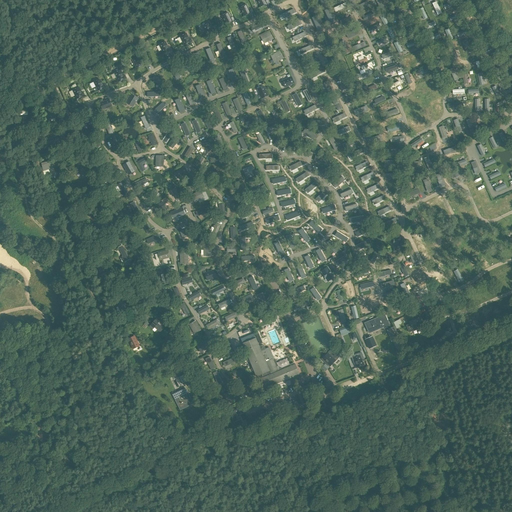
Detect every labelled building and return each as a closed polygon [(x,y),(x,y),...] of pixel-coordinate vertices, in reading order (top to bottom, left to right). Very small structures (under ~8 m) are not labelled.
[(376,0),(376,1),(378,4),(379,6),(381,9),(385,7),(383,4),(382,2),(380,0),(376,0)] [(369,5),(367,1),(364,3),(362,4),(359,5),(356,7),(358,11),(361,9),(364,8),(366,7),(369,5)] [(447,4),(443,6),(445,9),(448,8),(452,6),(455,5),(453,1),(450,3),(447,4)] [(436,2),(433,3),(434,6),(435,9),(437,12),(438,15),(442,13),(440,10),(439,7),(438,5),(436,2)] [(252,11),(251,8),(249,9),(246,3),(240,7),(245,16),(251,12),(252,11)] [(337,7),(334,8),(336,12),(339,11),(342,9),(344,8),(347,7),(345,3),(343,4),(340,6),(337,7)] [(394,8),(391,9),(393,13),(396,11),(399,10),(403,8),(401,4),(397,6),(394,8)] [(329,6),(325,8),(330,19),(334,17),(329,6)] [(473,11),(470,12),(472,16),(475,15),(478,14),(481,12),(484,11),(482,7),(479,8),(476,10),(473,11)] [(423,8),(419,10),(421,13),(422,16),(424,19),(427,18),(426,14),(424,11),(423,8)] [(294,13),(292,9),(286,12),(287,13),(281,15),(283,19),(294,13)] [(366,15),(363,16),(365,19),(369,17),(370,18),(373,16),(376,15),(376,14),(376,13),(374,10),(371,12),(369,13),(366,15)] [(234,19),(232,17),(231,17),(228,12),(222,15),(221,15),(226,24),(233,21),(232,20),(234,19)] [(452,15),(449,17),(451,21),(454,19),(457,17),(461,16),(459,12),(458,12),(455,14),(452,15)] [(383,13),(379,15),(381,19),(383,22),(385,25),(388,23),(386,20),(385,17),(383,13)] [(343,20),(340,22),(342,25),(345,24),(348,23),(351,21),(353,20),(352,16),(349,17),(346,19),(343,20)] [(486,23),(489,21),(487,17),(484,19),(482,20),(479,21),(476,22),(478,26),(480,25),(483,24),(486,23)] [(321,18),(317,20),(322,30),(326,29),(321,18)] [(289,30),(300,24),(298,20),(292,23),(293,24),(287,26),(289,30)] [(428,24),(424,26),(426,29),(429,28),(431,27),(433,27),(436,25),(434,21),(431,23),(428,24)] [(209,23),(203,26),(207,35),(214,32),(215,31),(214,28),(212,29),(209,23)] [(262,29),(264,27),(262,23),(259,24),(257,26),(254,27),(251,28),(253,33),(256,32),(259,30),(262,29)] [(390,27),(387,29),(388,32),(390,35),(392,38),(395,37),(393,33),(392,30),(390,27)] [(405,32),(402,34),(403,37),(407,36),(410,34),(414,33),(412,29),(409,31),(405,32)] [(465,34),(468,33),(467,29),(466,29),(463,31),(460,32),(457,34),(458,37),(462,36),(465,34)] [(242,30),(238,32),(239,35),(240,38),(241,41),(243,44),(246,42),(245,39),(244,36),(243,33),(242,30)] [(283,36),(286,40),(294,34),(291,30),(283,36)] [(359,30),(348,35),(350,39),(361,34),(359,30)] [(489,36),(492,35),(495,34),(493,30),(490,31),(487,32),(485,34),(482,35),(484,39),(486,38),(489,36)] [(274,39),(270,31),(260,36),(264,44),(274,39)] [(294,41),(305,36),(303,32),(297,34),(297,35),(292,38),(294,41)] [(186,33),(180,37),(184,45),(191,42),(192,41),(191,39),(189,39),(186,33)] [(437,38),(440,36),(439,33),(435,34),(432,35),(429,37),(430,41),(431,41),(434,39),(437,38)] [(329,35),(325,37),(330,47),(334,46),(329,35)] [(235,45),(233,42),(232,39),(231,36),(227,38),(228,41),(229,44),(231,46),(232,49),(236,48),(235,45)] [(297,40),(288,45),(290,49),(299,44),(297,40)] [(344,40),(341,42),(346,53),(349,51),(344,40)] [(410,43),(406,44),(408,48),(411,47),(415,45),(418,44),(417,40),(416,40),(413,41),(410,43)] [(466,40),(462,41),(463,44),(464,47),(465,50),(466,53),(470,51),(469,48),(468,45),(467,43),(466,40)] [(497,40),(486,45),(488,48),(499,43),(497,40)] [(166,41),(159,45),(163,53),(170,50),(171,49),(170,47),(169,47),(166,41)] [(397,41),(394,43),(395,46),(397,50),(399,53),(402,51),(401,48),(399,45),(397,41)] [(356,46),(353,47),(355,51),(358,50),(361,48),(363,47),(366,46),(364,42),(362,43),(359,44),(356,46)] [(225,54),(223,50),(222,47),(220,43),(217,45),(218,48),(220,52),(221,56),(225,54)] [(300,54),(312,49),(310,45),(304,47),(304,48),(299,50),(300,54)] [(453,45),(449,47),(450,50),(451,53),(452,55),(453,58),(457,57),(456,54),(455,51),(454,48),(453,45)] [(214,57),(213,54),(212,51),(210,48),(206,50),(207,53),(209,56),(210,59),(211,62),(216,60),(214,57)] [(500,54),(503,53),(501,49),(499,50),(496,51),(493,52),(490,54),(492,58),(495,57),(498,55),(500,54)] [(281,60),(284,58),(282,54),(280,51),(277,53),(274,54),(271,56),(275,63),(281,60)] [(335,51),(332,53),(337,64),(341,62),(335,51)] [(202,61),(201,58),(200,55),(198,52),(194,54),(195,57),(197,60),(198,64),(199,67),(204,65),(204,64),(202,61)] [(161,56),(165,64),(170,62),(168,58),(171,57),(169,53),(161,56)] [(138,56),(131,60),(136,69),(138,68),(139,68),(141,67),(142,67),(142,66),(144,65),(143,61),(141,62),(138,56)] [(306,67),(318,62),(316,57),(310,60),(310,61),(305,63),(306,67)] [(191,67),(190,64),(189,61),(187,58),(183,60),(184,63),(185,66),(187,68),(188,71),(188,72),(193,70),(192,70),(191,67)] [(499,63),(496,65),(498,69),(501,67),(504,66),(507,65),(510,63),(508,59),(505,61),(502,62),(499,63)] [(180,75),(178,72),(177,69),(175,65),(171,68),(173,71),(174,75),(176,78),(176,79),(177,80),(181,78),(180,75)] [(247,78),(246,74),(244,71),(243,68),(238,70),(240,73),(241,76),(243,80),(244,83),(249,81),(247,78)] [(323,72),(321,68),(315,71),(315,72),(310,74),(312,78),(323,72)] [(454,68),(450,69),(451,72),(452,75),(454,78),(455,81),(459,79),(458,76),(457,74),(455,71),(454,68)] [(237,78),(236,75),(234,72),(233,69),(229,71),(230,74),(231,76),(232,80),(233,83),(238,81),(237,78)] [(120,70),(113,73),(118,83),(120,82),(121,81),(123,80),(124,80),(126,78),(125,75),(123,76),(120,70)] [(374,74),(372,70),(369,72),(361,75),(362,79),(365,78),(368,77),(371,75),(374,74)] [(345,71),(335,76),(336,80),(347,75),(345,71)] [(162,81),(160,79),(158,77),(155,75),(153,79),(155,81),(158,83),(160,85),(163,87),(166,84),(165,83),(162,81)] [(295,83),(293,80),(291,76),(288,78),(285,79),(282,81),(284,84),(285,88),(289,86),(291,85),(295,83)] [(435,76),(424,81),(425,85),(436,80),(435,76)] [(100,78),(93,82),(97,91),(99,90),(100,90),(103,89),(103,88),(106,87),(104,84),(103,84),(100,78)] [(227,87),(226,84),(225,81),(224,78),(220,80),(221,83),(222,85),(223,88),(224,91),(225,91),(228,89),(227,87)] [(215,89),(213,86),(212,83),(211,80),(209,81),(207,82),(208,85),(209,88),(210,91),(212,94),(216,93),(215,89)] [(393,84),(389,86),(391,89),(393,88),(393,89),(396,88),(395,87),(398,85),(401,84),(399,81),(396,83),(393,84)] [(332,90),(331,87),(330,84),(329,82),(324,84),(326,86),(327,89),(329,92),(330,95),(334,93),(332,90)] [(343,86),(341,87),(342,91),(343,91),(345,90),(348,89),(348,88),(351,87),(354,85),(352,82),(350,83),(349,83),(346,85),(346,84),(343,86)] [(204,94),(202,91),(201,88),(200,84),(196,86),(197,89),(198,92),(199,95),(201,99),(202,98),(205,97),(204,94)] [(368,88),(365,89),(366,93),(370,92),(373,90),(377,88),(375,85),(373,86),(368,88)] [(269,95),(267,92),(266,90),(265,86),(264,86),(261,88),(257,89),(258,92),(261,98),(265,97),(268,95),(269,95)] [(496,86),(492,88),(494,91),(496,95),(498,98),(501,96),(499,93),(498,89),(496,86)] [(79,87),(71,90),(76,100),(78,99),(79,99),(79,98),(81,97),(82,97),(82,96),(85,95),(83,92),(82,92),(79,87)] [(313,100),(312,98),(310,95),(309,92),(307,89),(303,91),(305,94),(306,97),(308,100),(309,102),(313,100)] [(193,101),(192,98),(191,95),(189,91),(185,93),(186,96),(188,99),(189,103),(190,106),(194,104),(193,101)] [(251,103),(250,100),(249,97),(248,94),(247,91),(246,92),(242,93),(244,96),(245,99),(246,102),(247,104),(251,103)] [(301,102),(300,99),(298,96),(297,93),(293,95),(294,98),(296,101),(297,104),(298,106),(302,104),(301,102)] [(131,94),(125,103),(133,108),(138,98),(131,94)] [(349,98),(346,99),(348,103),(351,102),(354,101),(357,99),(360,98),(358,94),(356,95),(355,95),(352,97),(349,98)] [(110,98),(100,102),(99,102),(103,110),(113,106),(110,98)] [(340,106),(339,103),(338,100),(337,98),(332,100),(333,103),(335,105),(337,108),(338,111),(341,110),(342,109),(342,108),(340,106)] [(183,108),(182,105),(181,102),(179,99),(175,100),(176,103),(178,106),(179,110),(180,113),(181,113),(184,111),(183,108)] [(241,107),(240,104),(239,101),(237,99),(233,100),(235,103),(236,106),(237,109),(238,111),(242,110),(241,107)] [(290,111),(288,108),(287,105),(286,103),(285,100),(281,101),(282,104),(283,107),(285,110),(286,113),(290,111)] [(161,109),(163,107),(166,105),(163,102),(160,104),(158,106),(156,108),(154,110),(157,114),(159,112),(161,109)] [(231,111),(229,108),(228,105),(227,102),(223,104),(224,107),(225,110),(227,113),(228,115),(232,113),(231,111)] [(277,113),(276,111),(274,108),(273,105),(269,107),(271,110),(272,113),(273,115),(275,118),(278,116),(277,113)] [(312,112),(314,110),(317,109),(315,105),(312,106),(309,108),(306,109),(304,111),(306,115),(309,113),(312,112)] [(358,110),(355,112),(357,116),(360,114),(363,113),(366,112),(368,110),(366,106),(364,108),(361,109),(358,110)] [(217,109),(213,110),(214,113),(215,116),(217,119),(218,121),(222,120),(221,117),(219,114),(218,111),(217,109)] [(265,118),(264,115),(262,113),(261,110),(257,112),(259,115),(260,117),(261,120),(263,123),(266,121),(265,118)] [(19,111),(17,117),(25,120),(27,113),(19,111)] [(346,117),(344,113),(341,115),(338,116),(335,117),(332,119),(334,123),(337,122),(340,120),(343,119),(346,117)] [(211,125),(210,122),(209,119),(208,116),(204,118),(205,121),(206,124),(207,126),(208,129),(209,129),(213,127),(211,125)] [(251,124),(250,121),(249,119),(247,116),(244,117),(245,120),(246,122),(247,125),(246,125),(247,127),(248,127),(249,129),(252,127),(251,124)] [(148,124),(147,121),(145,117),(141,118),(143,122),(144,126),(146,129),(150,128),(148,124)] [(415,128),(424,125),(423,122),(425,121),(424,118),(416,120),(417,124),(414,125),(415,128)] [(458,119),(454,120),(455,123),(456,126),(457,129),(458,132),(462,130),(461,128),(460,125),(459,122),(458,119)] [(473,128),(472,125),(471,122),(470,119),(466,121),(467,123),(468,126),(469,129),(470,132),(474,131),(473,128)] [(96,126),(95,123),(94,120),(91,121),(88,122),(86,123),(87,126),(89,129),(90,132),(93,131),(95,130),(98,129),(96,126)] [(200,128),(199,126),(198,123),(196,120),(192,122),(193,125),(195,127),(196,130),(197,133),(198,132),(201,131),(200,128)] [(483,125),(480,126),(482,130),(485,129),(488,127),(490,126),(493,124),(491,120),(488,122),(486,123),(483,125)] [(234,122),(230,123),(231,126),(233,129),(231,130),(232,132),(233,131),(234,133),(238,131),(237,128),(235,125),(234,122)] [(190,134),(189,131),(188,129),(187,126),(185,123),(181,125),(183,128),(184,130),(185,133),(186,136),(188,135),(190,134)] [(276,129),(279,128),(276,123),(274,125),(271,126),(268,128),(265,130),(267,134),(270,132),(273,131),(276,129)] [(370,129),(373,127),(372,124),(370,124),(370,123),(367,124),(368,125),(365,127),(361,128),(363,132),(366,130),(370,129)] [(347,132),(350,130),(349,126),(346,127),(343,129),(340,130),(337,131),(338,135),(341,134),(344,133),(347,132)] [(313,134),(311,132),(308,131),(306,129),(305,129),(305,130),(303,133),(306,134),(308,136),(311,138),(313,140),(316,136),(313,134)] [(168,140),(170,138),(171,135),(173,132),(170,130),(168,133),(166,135),(165,138),(163,140),(163,141),(166,143),(168,140)] [(502,132),(499,134),(503,143),(507,141),(502,132)] [(48,136),(46,137),(47,140),(49,139),(51,144),(58,141),(55,134),(49,137),(48,136)] [(152,134),(148,136),(150,139),(149,140),(149,142),(151,141),(151,143),(152,144),(153,146),(157,144),(155,141),(154,137),(152,134)] [(217,135),(215,136),(216,137),(216,138),(215,139),(216,140),(217,140),(219,143),(220,146),(224,144),(222,141),(221,137),(219,134),(217,135)] [(277,147),(281,142),(280,142),(284,137),(281,134),(273,144),(277,147)] [(172,143),(170,146),(173,148),(175,145),(177,142),(178,142),(180,139),(176,137),(174,140),(172,143)] [(246,145),(245,142),(244,139),(243,137),(238,138),(240,141),(241,144),(242,147),(243,150),(247,148),(246,145)] [(337,145),(336,142),(334,140),(333,137),(329,139),(330,142),(331,144),(333,147),(334,150),(339,148),(337,145)] [(493,137),(489,139),(494,148),(497,146),(493,137)] [(414,142),(411,145),(413,146),(413,148),(418,145),(419,146),(421,144),(424,143),(422,140),(421,138),(417,140),(414,142)] [(353,145),(356,143),(354,139),(351,140),(348,141),(348,142),(345,143),(342,144),(344,148),(346,147),(347,147),(350,146),(353,145)] [(114,140),(109,142),(111,145),(113,148),(115,152),(119,149),(117,146),(116,143),(117,143),(116,141),(115,142),(114,140)] [(206,140),(203,142),(205,145),(203,146),(205,148),(206,147),(209,152),(212,149),(210,146),(208,143),(206,140)] [(139,142),(135,143),(139,153),(143,152),(139,142)] [(481,144),(477,146),(482,156),(485,154),(481,144)] [(377,146),(373,148),(375,150),(376,153),(375,153),(377,156),(378,159),(382,157),(381,154),(380,151),(379,151),(378,149),(377,146)] [(454,152),(457,150),(456,147),(455,146),(452,148),(449,149),(446,150),(444,151),(445,155),(448,154),(451,153),(454,152)] [(185,155),(185,156),(188,158),(190,155),(192,152),(193,151),(193,149),(190,147),(188,150),(186,153),(185,155)] [(360,154),(363,153),(361,149),(358,150),(355,152),(355,151),(352,153),(350,154),(352,158),(354,157),(357,156),(360,154)] [(105,151),(101,153),(103,157),(105,160),(106,163),(107,164),(110,162),(109,158),(107,155),(105,151)] [(221,158),(224,156),(227,155),(225,151),(222,153),(220,154),(217,155),(214,157),(216,161),(219,159),(221,158)] [(197,163),(195,166),(198,168),(200,165),(202,162),(204,159),(201,156),(199,160),(197,163)] [(329,159),(326,158),(323,157),(320,157),(316,156),(315,161),(318,161),(321,162),(324,163),(327,164),(327,162),(329,162),(329,159)] [(428,156),(424,158),(425,161),(426,164),(427,167),(428,169),(433,168),(432,165),(431,162),(430,163),(429,159),(428,156)] [(137,162),(142,171),(142,172),(146,169),(143,163),(146,161),(144,158),(137,162)] [(466,163),(465,159),(461,161),(457,162),(454,164),(455,168),(459,166),(463,165),(466,163)] [(484,164),(485,167),(495,163),(494,159),(484,164)] [(135,170),(133,167),(131,164),(130,161),(126,163),(123,165),(125,168),(126,171),(128,174),(131,172),(135,170)] [(300,167),(302,165),(300,161),(298,162),(295,164),(292,165),(289,167),(290,168),(291,170),(294,169),(297,168),(300,167)] [(366,167),(369,165),(367,161),(364,163),(361,164),(358,165),(355,167),(356,167),(357,171),(360,170),(363,168),(366,167)] [(472,163),(471,163),(472,166),(473,168),(475,171),(476,174),(480,172),(478,170),(477,167),(476,164),(475,161),(472,163)] [(250,166),(243,169),(247,179),(254,176),(252,170),(255,169),(253,165),(250,167),(250,166)] [(85,167),(77,171),(80,176),(79,176),(78,176),(78,177),(79,177),(79,178),(80,177),(81,179),(80,178),(79,179),(78,180),(79,181),(80,181),(81,181),(81,180),(89,176),(85,167)] [(184,167),(175,173),(179,180),(189,174),(184,167)] [(332,172),(330,168),(327,169),(324,170),(322,172),(319,173),(321,177),(322,176),(324,176),(326,174),(329,173),(330,172),(332,172)] [(216,169),(212,171),(214,174),(216,176),(218,179),(219,180),(220,181),(223,179),(221,176),(219,174),(217,171),(216,169)] [(465,174),(463,169),(460,171),(457,172),(454,173),(451,174),(453,178),(456,177),(459,176),(462,175),(465,174)] [(489,176),(491,180),(501,175),(499,171),(489,176)] [(306,178),(309,176),(306,172),(303,174),(301,175),(298,177),(296,179),(298,182),(301,181),(303,179),(304,179),(306,178)] [(371,177),(374,176),(372,172),(369,174),(366,175),(363,176),(361,178),(363,182),(366,181),(368,179),(371,177)] [(440,173),(436,175),(437,178),(438,181),(439,184),(440,186),(444,185),(445,185),(444,182),(443,179),(442,179),(441,176),(440,173)] [(338,186),(340,184),(343,182),(343,181),(345,180),(342,176),(340,178),(337,180),(335,182),(333,184),(335,188),(337,187),(338,186)] [(145,183),(148,182),(146,178),(143,180),(140,181),(138,183),(135,184),(137,188),(138,187),(140,186),(141,186),(142,185),(145,183)] [(231,185),(234,184),(233,182),(235,181),(234,179),(231,180),(228,182),(224,184),(221,186),(223,190),(226,188),(228,187),(231,185)] [(427,179),(423,180),(424,183),(425,186),(427,189),(428,192),(431,190),(430,187),(429,184),(428,182),(427,179)] [(315,187),(317,185),(315,182),(312,184),(310,186),(307,188),(305,190),(307,193),(310,191),(313,189),(315,187)] [(126,191),(125,188),(123,185),(122,183),(120,184),(118,185),(119,188),(120,191),(122,193),(123,196),(125,195),(128,193),(126,191)] [(374,191),(377,189),(380,188),(378,184),(375,185),(372,187),(369,188),(366,189),(368,194),(371,192),(374,191)] [(495,188),(496,192),(506,187),(505,184),(495,188)] [(265,185),(254,192),(257,196),(267,190),(265,185)] [(480,194),(487,192),(485,186),(478,188),(480,194)] [(178,193),(176,191),(175,188),(171,190),(173,193),(175,196),(176,198),(178,201),(181,199),(180,196),(178,193)] [(158,193),(156,189),(153,190),(150,192),(147,193),(144,195),(146,199),(149,197),(152,196),(155,194),(156,194),(158,193)] [(352,194),(353,193),(351,189),(348,190),(346,191),(343,193),(340,194),(342,198),(344,198),(345,197),(348,196),(350,194),(352,194)] [(326,196),(328,194),(325,190),(322,192),(320,194),(318,197),(315,199),(316,199),(318,202),(321,199),(323,197),(323,198),(326,196)] [(201,191),(192,195),(195,202),(204,197),(201,191)] [(380,202),(383,200),(385,199),(384,195),(381,197),(378,198),(375,199),(372,201),(374,205),(377,203),(380,202)] [(237,201),(234,203),(237,206),(240,204),(242,202),(243,203),(245,202),(244,201),(246,199),(245,199),(244,198),(243,196),(240,198),(237,201)] [(296,204),(294,200),(294,199),(291,200),(288,201),(285,202),(281,203),(282,207),(286,206),(289,206),(292,205),(296,204)] [(139,210),(137,207),(136,204),(135,203),(135,202),(135,201),(134,201),(130,203),(132,206),(133,209),(134,212),(136,215),(140,212),(139,210)] [(166,208),(165,205),(163,202),(160,203),(157,205),(153,207),(155,210),(156,213),(160,212),(163,210),(166,208)] [(492,205),(485,209),(488,215),(495,211),(492,205)] [(388,212),(391,210),(389,206),(386,208),(383,209),(380,210),(377,212),(379,216),(382,215),(385,213),(388,212)] [(200,210),(196,212),(198,216),(200,215),(203,214),(203,215),(206,214),(205,213),(208,211),(207,207),(203,209),(200,210)] [(185,214),(185,213),(184,210),(183,208),(181,208),(180,209),(177,210),(174,211),(171,212),(172,215),(173,218),(176,217),(179,216),(182,215),(185,214)] [(254,213),(252,210),(251,208),(248,210),(245,211),(243,213),(240,214),(241,217),(242,219),(245,218),(248,216),(251,214),(254,213)] [(294,218),(297,217),(300,216),(298,211),(295,212),(292,214),(289,215),(286,216),(288,220),(291,219),(294,218)] [(280,220),(278,216),(278,215),(275,217),(272,218),(269,219),(265,220),(267,224),(267,225),(270,223),(273,222),(276,221),(280,220)] [(420,219),(418,220),(416,217),(410,222),(414,228),(422,222),(420,219)] [(394,224),(397,222),(395,218),(392,220),(389,221),(386,222),(383,224),(385,228),(388,227),(391,225),(394,224)] [(74,220),(67,223),(71,231),(72,231),(73,232),(74,232),(75,231),(76,231),(76,230),(76,229),(76,228),(75,226),(77,225),(74,220)] [(96,222),(95,224),(100,227),(101,227),(105,229),(108,224),(102,220),(99,223),(96,222)] [(149,227),(148,224),(146,221),(142,223),(144,226),(145,229),(147,231),(148,234),(152,232),(151,229),(149,227)] [(322,229),(320,227),(317,225),(315,223),(312,221),(309,224),(311,226),(312,226),(314,229),(317,231),(319,233),(322,230),(322,229)] [(251,227),(254,226),(252,222),(249,223),(246,224),(243,225),(240,226),(242,231),(245,229),(248,228),(251,227)] [(212,233),(211,235),(212,235),(214,236),(216,237),(217,234),(218,231),(219,228),(220,225),(216,224),(215,226),(214,225),(213,227),(215,228),(214,231),(213,233),(212,233)] [(366,233),(370,231),(368,227),(365,228),(362,230),(359,231),(355,233),(357,237),(360,235),(363,234),(366,233)] [(193,235),(191,231),(190,228),(188,229),(187,229),(184,230),(181,232),(181,234),(182,235),(183,238),(186,237),(188,236),(190,236),(193,235)] [(308,237),(306,234),(304,231),(302,229),(298,231),(300,234),(302,237),(304,240),(306,242),(310,240),(308,237)] [(348,239),(346,237),(343,235),(340,234),(337,232),(335,236),(338,238),(340,239),(343,241),(346,243),(348,239)] [(157,240),(159,239),(158,235),(155,236),(152,237),(149,238),(146,240),(148,244),(151,242),(154,241),(157,240)] [(294,244),(293,241),(292,238),(291,235),(287,236),(288,239),(288,240),(289,242),(290,245),(291,248),(295,247),(294,244)] [(362,249),(365,247),(368,245),(371,244),(369,240),(369,239),(366,241),(363,243),(360,244),(357,246),(359,250),(362,249)] [(338,251),(336,248),(335,245),(333,243),(331,240),(327,243),(329,245),(331,248),(333,250),(335,253),(338,251)] [(284,253),(283,250),(281,248),(280,245),(279,242),(275,244),(276,247),(277,249),(278,252),(280,255),(284,253)] [(122,245),(117,247),(123,258),(121,259),(122,262),(125,261),(125,262),(130,259),(126,252),(122,245)] [(325,257),(323,255),(321,252),(320,249),(316,251),(318,254),(319,257),(321,260),(322,262),(326,260),(325,257)] [(376,260),(377,257),(378,254),(380,252),(376,249),(374,252),(373,255),(371,258),(370,261),(374,263),(376,260)] [(168,250),(158,253),(160,260),(170,257),(168,250)] [(416,257),(414,254),(412,250),(408,252),(410,256),(412,259),(410,260),(411,262),(413,261),(414,263),(417,261),(416,257)] [(184,253),(180,253),(180,257),(181,260),(181,262),(181,263),(181,264),(184,263),(185,263),(188,263),(188,260),(188,256),(188,253),(184,253)] [(313,264),(311,261),(310,258),(309,255),(305,257),(306,260),(307,263),(309,266),(310,268),(314,267),(313,264)] [(346,261),(349,259),(347,256),(347,255),(344,257),(341,259),(338,260),(335,262),(338,266),(340,265),(343,263),(346,261)] [(34,262),(35,266),(34,267),(38,274),(44,271),(39,260),(34,262)] [(305,274),(304,271),(302,268),(301,265),(297,267),(298,270),(299,273),(301,276),(302,279),(306,277),(305,274)] [(409,275),(407,271),(405,268),(404,265),(400,266),(400,267),(402,270),(403,273),(405,276),(409,275)] [(170,268),(163,270),(165,280),(173,278),(170,268)] [(293,277),(291,274),(290,271),(289,268),(284,270),(286,273),(287,276),(288,279),(290,282),(294,280),(293,277)] [(334,277),(332,274),(330,271),(327,268),(324,270),(321,272),(323,275),(324,277),(326,278),(328,282),(329,281),(331,279),(333,278),(334,277)] [(208,272),(205,273),(206,277),(208,280),(211,279),(213,278),(214,278),(215,277),(217,277),(216,273),(215,272),(215,270),(214,270),(211,271),(208,272)] [(256,285),(255,282),(254,279),(253,276),(248,278),(250,281),(251,284),(252,287),(253,290),(257,289),(258,288),(256,285)] [(236,282),(233,283),(234,287),(238,285),(238,287),(241,285),(240,284),(242,284),(245,282),(243,279),(240,280),(236,282)] [(353,281),(347,284),(350,294),(357,291),(353,281)] [(375,287),(373,282),(360,285),(362,290),(375,287)] [(214,290),(212,291),(214,295),(216,294),(219,292),(220,292),(222,291),(225,290),(223,286),(220,287),(217,288),(214,290)] [(305,290),(303,286),(301,287),(298,288),(295,290),(292,291),(293,294),(296,293),(299,292),(302,291),(305,290)] [(177,287),(173,289),(175,293),(174,293),(175,296),(176,295),(177,299),(178,300),(182,298),(180,295),(179,291),(178,288),(177,287)] [(319,295),(318,292),(316,290),(314,287),(311,290),(312,292),(313,293),(314,295),(316,297),(317,300),(321,298),(319,295)] [(397,290),(386,294),(388,298),(398,294),(397,290)] [(192,295),(189,297),(191,301),(193,299),(194,299),(198,297),(201,295),(199,291),(196,293),(192,295)] [(243,298),(240,299),(242,303),(245,302),(248,301),(250,299),(253,298),(251,294),(249,295),(246,297),(243,298)] [(267,306),(266,303),(264,300),(263,297),(262,294),(258,296),(259,299),(260,302),(261,305),(263,308),(266,306),(267,306)] [(122,299),(116,303),(120,311),(126,308),(122,299)] [(222,303),(218,305),(220,309),(222,308),(224,307),(227,305),(230,304),(231,303),(229,299),(225,301),(222,303)] [(302,306),(305,304),(306,304),(309,303),(307,299),(304,301),(301,302),(298,303),(295,305),(296,309),(299,307),(302,306)] [(396,311),(407,306),(405,302),(394,307),(396,311)] [(181,304),(179,306),(180,308),(182,307),(183,310),(184,312),(186,315),(189,313),(187,310),(186,306),(184,303),(181,304)] [(201,309),(198,311),(200,314),(203,312),(206,311),(209,309),(210,309),(208,305),(204,307),(201,309)] [(346,319),(345,316),(344,313),(343,309),(340,310),(338,311),(340,315),(338,316),(339,319),(340,318),(341,322),(342,323),(346,322),(346,319)] [(229,316),(225,317),(227,321),(228,321),(230,319),(234,318),(236,317),(237,316),(236,312),(232,314),(229,316)] [(385,314),(365,323),(369,333),(385,326),(385,328),(390,326),(385,314)] [(410,324),(406,325),(409,332),(424,326),(421,317),(409,322),(410,324)] [(209,324),(206,325),(208,329),(211,328),(214,326),(217,325),(219,323),(219,322),(218,321),(217,319),(214,321),(212,322),(209,324)] [(400,319),(394,322),(394,324),(397,328),(400,327),(399,324),(402,323),(400,319)] [(155,321),(150,326),(153,328),(154,327),(156,328),(155,330),(158,333),(162,327),(155,321)] [(201,330),(199,327),(197,324),(196,321),(193,323),(189,324),(190,327),(191,327),(193,330),(194,333),(197,331),(198,331),(201,330)] [(395,326),(387,329),(392,339),(399,336),(395,326)] [(376,346),(372,336),(370,337),(369,335),(365,337),(366,339),(365,339),(369,349),(376,346)] [(135,336),(129,339),(133,349),(139,346),(135,336)] [(256,338),(243,343),(256,376),(262,374),(263,378),(261,379),(264,387),(299,373),(294,362),(282,367),(278,366),(275,358),(274,358),(270,348),(261,351),(256,338)] [(200,344),(197,346),(199,349),(201,352),(204,351),(207,349),(210,347),(208,344),(206,341),(203,342),(200,344)] [(233,352),(231,349),(230,346),(229,343),(228,341),(224,342),(225,344),(225,345),(226,348),(228,351),(228,352),(229,353),(233,352)] [(332,349),(321,359),(329,367),(340,356),(339,356),(341,355),(337,351),(336,353),(332,349)] [(360,355),(353,358),(356,364),(354,365),(356,368),(358,367),(358,368),(359,368),(359,367),(362,366),(363,366),(363,365),(364,364),(360,355)] [(213,364),(211,361),(210,357),(206,359),(207,363),(209,366),(211,370),(215,368),(213,364)] [(236,361),(234,357),(231,358),(229,360),(226,361),(223,362),(225,367),(228,365),(230,364),(231,364),(233,362),(236,361)] [(245,372),(243,369),(240,370),(236,372),(233,373),(234,377),(238,375),(241,374),(245,372)] [(221,380),(220,376),(219,377),(218,374),(217,371),(213,373),(214,376),(216,378),(215,379),(217,382),(218,385),(223,383),(221,380)] [(193,380),(189,372),(183,375),(187,383),(193,380)] [(253,390),(252,389),(252,388),(250,385),(249,383),(246,384),(244,386),(241,387),(238,388),(239,391),(241,393),(241,395),(242,396),(245,394),(247,393),(248,394),(252,392),(251,391),(253,390)] [(231,391),(228,385),(219,389),(222,396),(231,391)] [(186,388),(173,395),(181,410),(193,404),(186,388)] [(225,395),(228,403),(234,401),(230,393),(225,395)] [(160,409),(156,401),(151,404),(154,411),(160,409)] [(230,413),(234,422),(241,418),(237,409),(230,413)] [(22,420),(12,424),(12,425),(0,429),(2,434),(24,427),(22,420)]
